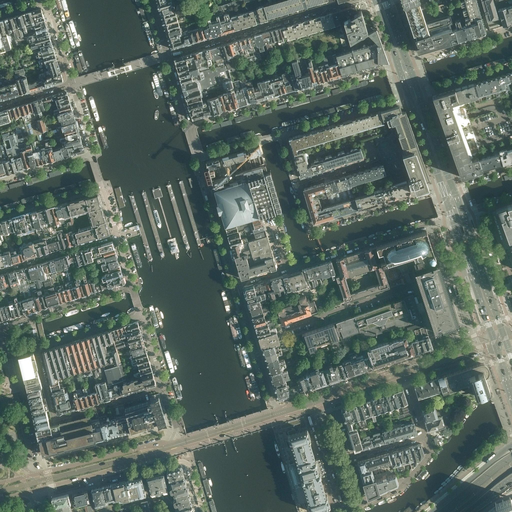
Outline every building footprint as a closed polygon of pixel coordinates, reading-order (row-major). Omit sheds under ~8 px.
[(55,0),(55,1),(56,2),(61,20),(62,21),(63,21),(64,21),(65,21),(65,20),(66,19),(65,18),(60,1),(60,0),(59,0),(55,0)] [(60,0),(66,20),(67,20),(68,20),(69,20),(70,20),(70,19),(71,19),(71,18),(65,0),(60,0)] [(160,9),(175,5),(179,3),(178,0),(176,1),(175,2),(172,3),(171,0),(170,0),(158,4),(160,9)] [(291,13),(286,0),(283,0),(282,1),(286,14),(290,13),(291,13)] [(295,12),(291,0),(286,0),(291,13),(295,12)] [(307,7),(304,0),(291,0),(295,12),(305,9),(305,8),(307,7)] [(314,6),(312,0),(304,0),(307,7),(307,8),(314,6)] [(402,0),(414,38),(430,33),(426,22),(425,22),(418,0),(402,0)] [(480,0),(481,0),(480,0),(482,5),(482,6),(483,6),(484,11),(486,16),(485,16),(486,17),(487,20),(490,19),(490,20),(498,17),(492,0),(480,0)] [(511,0),(495,0),(496,4),(503,2),(504,6),(506,6),(506,7),(498,9),(503,26),(511,24),(511,23),(511,0)] [(286,14),(282,1),(278,2),(282,16),(286,15),(286,14)] [(282,16),(278,2),(273,3),(277,17),(281,16),(282,16)] [(277,17),(273,3),(268,5),(273,19),(277,17)] [(463,13),(478,8),(477,4),(466,7),(461,9),(462,13),(463,13)] [(177,10),(177,9),(174,9),(173,7),(176,6),(175,5),(160,9),(161,15),(177,10)] [(273,19),(268,5),(264,6),(268,20),(272,19),(272,18),(272,19),(273,19)] [(367,31),(361,11),(361,10),(354,15),(353,12),(357,11),(355,6),(355,5),(339,10),(340,11),(341,14),(343,14),(344,15),(348,13),(349,17),(342,21),(348,42),(361,35),(366,32),(367,32),(367,31)] [(268,20),(264,6),(258,8),(256,9),(258,14),(261,22),(268,20)] [(144,7),(140,8),(144,21),(148,20),(144,7)] [(179,9),(177,10),(161,15),(163,20),(180,15),(179,9)] [(235,30),(231,18),(230,18),(229,16),(231,15),(229,10),(227,11),(228,13),(226,14),(231,31),(235,30)] [(257,23),(253,12),(253,10),(242,14),(246,26),(251,25),(257,23)] [(341,24),(338,15),(341,14),(340,11),(339,10),(325,14),(329,27),(341,24)] [(35,24),(34,20),(33,16),(31,11),(27,13),(30,22),(32,21),(33,23),(32,23),(32,25),(35,24)] [(224,33),(218,15),(217,11),(211,12),(218,35),(224,33)] [(231,31),(226,14),(225,14),(224,11),(222,12),(222,13),(223,17),(224,17),(225,18),(226,20),(224,20),(228,32),(231,31)] [(186,19),(191,18),(189,12),(180,15),(163,20),(165,26),(186,19)] [(218,35),(211,12),(206,14),(209,25),(213,36),(218,35)] [(469,20),(474,19),(476,18),(481,17),(479,12),(469,15),(469,17),(465,19),(465,21),(467,21),(469,20)] [(30,22),(27,13),(22,14),(26,27),(31,26),(30,22)] [(228,32),(224,20),(222,21),(221,17),(223,17),(222,13),(218,15),(224,33),(228,32)] [(26,29),(26,27),(22,14),(17,16),(21,29),(24,28),(26,34),(27,34),(27,37),(29,36),(28,34),(26,29)] [(246,26),(242,14),(231,17),(231,18),(235,30),(236,30),(235,29),(238,28),(240,28),(246,26)] [(329,27),(325,14),(313,18),(317,31),(329,27)] [(458,41),(454,29),(452,29),(450,23),(452,22),(450,15),(426,22),(430,33),(414,38),(417,45),(418,45),(419,46),(416,47),(417,53),(420,52),(420,53),(458,42),(458,41)] [(21,29),(17,16),(13,17),(19,37),(19,39),(24,38),(21,29)] [(19,37),(13,17),(8,18),(12,29),(14,28),(15,29),(14,29),(15,32),(14,32),(16,38),(19,37)] [(484,28),(481,17),(476,18),(481,35),(484,34),(485,32),(484,28)] [(9,33),(8,30),(12,29),(8,18),(3,20),(9,41),(11,41),(10,38),(11,37),(10,32),(9,33)] [(317,31),(313,18),(301,21),(305,34),(317,31)] [(481,35),(476,18),(474,19),(475,23),(473,23),(476,36),(478,36),(479,35),(481,35)] [(179,27),(178,24),(181,23),(182,24),(187,22),(186,19),(165,26),(166,31),(179,27)] [(9,41),(3,20),(0,20),(0,29),(6,48),(11,47),(9,41)] [(467,39),(463,26),(461,27),(459,20),(457,21),(463,40),(465,39),(467,39)] [(476,36),(473,23),(470,24),(469,20),(467,21),(472,37),(474,37),(476,36)] [(46,26),(45,21),(35,24),(32,25),(31,26),(26,27),(26,29),(34,27),(35,29),(36,29),(46,26)] [(75,43),(78,48),(80,47),(80,42),(74,23),(73,21),(70,22),(70,24),(75,43)] [(305,34),(301,21),(289,25),(293,38),(305,34)] [(463,40),(457,21),(455,21),(457,28),(454,29),(458,41),(460,41),(463,40)] [(472,37),(467,21),(465,21),(466,25),(463,26),(467,39),(468,39),(470,38),(472,37)] [(151,43),(150,42),(145,24),(144,23),(144,22),(143,22),(142,22),(141,22),(140,23),(140,24),(140,25),(146,44),(146,45),(147,45),(147,46),(148,47),(149,48),(150,49),(150,48),(150,47),(151,47),(151,46),(151,45),(151,44),(151,43)] [(75,46),(69,25),(68,24),(67,24),(66,24),(66,25),(65,25),(65,26),(72,47),(72,48),(73,48),(73,49),(74,49),(75,49),(75,48),(75,47),(76,47),(76,46),(75,46)] [(168,37),(187,31),(186,25),(179,27),(166,31),(168,37)] [(213,36),(209,25),(204,27),(207,38),(213,36)] [(293,38),(289,25),(281,27),(284,37),(285,40),(293,38)] [(29,36),(48,31),(46,26),(36,29),(36,31),(28,34),(29,36)] [(147,28),(152,47),(156,46),(150,27),(150,26),(149,26),(148,26),(147,26),(147,27),(147,28)] [(207,38),(204,27),(198,28),(202,40),(207,38)] [(202,40),(198,28),(193,30),(196,41),(202,40)] [(389,62),(376,28),(368,33),(368,34),(367,35),(366,32),(361,35),(362,36),(363,37),(364,38),(365,39),(366,39),(367,39),(368,40),(369,40),(370,40),(371,40),(372,40),(373,40),(374,39),(377,43),(377,45),(377,44),(376,44),(336,55),(336,56),(342,76),(346,74),(383,64),(386,63),(389,62)] [(281,42),(277,29),(269,31),(272,41),(277,39),(279,40),(280,42),(281,42)] [(196,41),(193,30),(187,32),(188,35),(191,43),(196,41)] [(36,39),(35,36),(39,35),(39,38),(49,35),(48,31),(29,36),(27,37),(24,38),(19,39),(15,40),(16,45),(22,43),(21,41),(27,39),(28,42),(35,40),(36,39)] [(180,36),(184,35),(185,36),(188,35),(187,32),(187,31),(168,37),(169,41),(180,38),(180,36)] [(273,44),(272,41),(269,31),(265,32),(271,52),(275,51),(274,47),(272,48),(271,44),(273,44)] [(271,52),(265,32),(261,33),(265,44),(265,46),(267,45),(268,49),(266,49),(268,53),(271,52)] [(265,44),(261,33),(254,35),(257,46),(259,45),(260,50),(265,49),(263,44),(265,44)] [(28,47),(30,46),(51,40),(49,35),(39,38),(36,39),(35,40),(36,42),(31,43),(32,44),(31,44),(30,42),(27,43),(28,47)] [(191,43),(188,35),(185,36),(185,38),(184,38),(185,40),(181,41),(170,45),(171,49),(182,45),(191,43)] [(262,60),(260,56),(257,46),(254,35),(250,36),(258,61),(262,60)] [(258,61),(250,36),(246,38),(237,40),(239,48),(240,50),(241,51),(242,56),(244,65),(246,64),(258,61)] [(52,45),(51,40),(30,46),(31,48),(32,48),(36,47),(36,46),(40,45),(41,48),(52,45)] [(236,53),(233,42),(227,43),(232,59),(242,56),(241,51),(236,53)] [(232,59),(227,43),(221,45),(225,61),(227,66),(233,64),(232,59)] [(495,47),(494,43),(480,47),(481,52),(495,47)] [(36,55),(54,50),(52,45),(41,48),(42,50),(38,51),(38,50),(35,51),(36,55)] [(225,61),(221,45),(210,49),(212,57),(215,64),(217,63),(218,67),(224,65),(223,61),(225,61)] [(480,52),(479,47),(465,52),(467,56),(480,52)] [(212,57),(210,49),(210,48),(204,50),(209,64),(212,63),(210,58),(212,57)] [(55,54),(54,52),(54,50),(36,55),(37,57),(43,55),(44,58),(55,54)] [(88,71),(87,68),(82,51),(82,50),(81,50),(80,50),(79,50),(78,51),(78,52),(83,70),(84,72),(88,71)] [(209,64),(204,50),(199,52),(202,61),(202,63),(203,66),(208,64),(208,65),(209,64)] [(79,73),(84,72),(77,51),(73,53),(79,73)] [(202,61),(199,52),(193,53),(195,58),(196,62),(197,67),(203,66),(202,63),(200,63),(199,62),(202,61)] [(176,63),(195,58),(193,53),(175,59),(176,63)] [(42,64),(56,59),(55,54),(44,58),(45,60),(44,60),(43,59),(39,61),(40,64),(42,64)] [(295,89),(289,71),(289,70),(285,57),(284,54),(277,57),(282,76),(284,80),(285,85),(287,91),(287,92),(293,90),(295,89)] [(342,76),(336,56),(335,55),(333,56),(334,61),(335,61),(336,64),(332,65),(336,77),(342,76)] [(317,83),(314,71),(311,59),(309,60),(309,61),(308,61),(309,65),(310,66),(307,67),(304,56),(297,58),(291,60),(293,65),(296,77),(300,88),(317,83)] [(336,77),(332,65),(329,66),(328,63),(326,57),(323,58),(327,69),(330,79),(336,77)] [(188,65),(187,62),(191,61),(192,64),(196,62),(195,58),(176,63),(177,68),(188,65)] [(487,68),(506,63),(505,58),(486,63),(485,63),(485,64),(485,65),(484,65),(485,66),(485,67),(486,67),(486,68),(487,68)] [(58,64),(56,59),(42,64),(43,66),(47,65),(49,69),(59,66),(58,64)] [(179,73),(197,67),(196,62),(192,64),(188,65),(177,68),(179,73)] [(203,71),(209,69),(208,65),(208,64),(203,66),(197,67),(179,73),(181,78),(203,71)] [(202,89),(206,88),(212,86),(222,83),(223,83),(220,74),(222,73),(221,72),(225,71),(224,65),(218,67),(209,69),(203,71),(181,78),(182,83),(182,84),(185,94),(187,100),(207,94),(207,91),(201,93),(200,91),(202,90),(202,89)] [(483,69),(482,65),(467,69),(468,73),(483,69)] [(61,73),(59,68),(59,66),(49,69),(44,71),(44,73),(39,74),(41,79),(44,78),(52,76),(61,73)] [(327,69),(325,70),(323,66),(321,66),(326,80),(330,79),(327,69)] [(158,71),(165,97),(166,97),(166,98),(167,98),(168,98),(169,97),(170,96),(163,70),(162,70),(162,69),(161,69),(160,69),(159,69),(158,70),(158,71)] [(300,88),(296,77),(294,77),(292,71),(291,72),(291,71),(289,71),(295,89),(300,88)] [(25,92),(21,77),(19,72),(13,74),(20,94),(25,92)] [(20,94),(13,74),(13,73),(8,75),(14,96),(20,94)] [(287,91),(285,85),(283,86),(281,80),(284,80),(282,76),(280,76),(280,73),(278,74),(279,77),(283,93),(287,91)] [(14,96),(8,75),(2,76),(3,78),(2,78),(8,97),(14,96)] [(507,89),(503,75),(498,76),(502,89),(504,88),(506,93),(508,93),(507,89)] [(30,91),(28,83),(26,76),(21,77),(25,92),(30,91)] [(54,84),(53,80),(52,76),(44,78),(46,86),(54,84)] [(502,89),(498,76),(493,78),(498,95),(500,95),(499,90),(502,89)] [(279,77),(274,78),(275,82),(278,82),(279,87),(277,87),(279,94),(283,93),(279,77)] [(8,97),(2,78),(0,79),(0,92),(2,99),(8,97)] [(275,95),(270,79),(267,80),(266,78),(265,79),(266,80),(265,81),(270,97),(275,95)] [(279,94),(277,87),(275,88),(273,83),(275,82),(274,78),(270,79),(275,95),(279,94)] [(498,95),(493,78),(488,79),(492,92),(495,91),(496,96),(498,95)] [(251,102),(245,83),(244,79),(240,80),(247,103),(251,102)] [(492,92),(488,79),(483,80),(489,98),(491,98),(489,93),(492,92)] [(239,106),(234,90),(231,91),(230,88),(233,87),(232,82),(231,80),(226,82),(228,88),(233,107),(239,106)] [(247,103),(240,80),(232,82),(233,87),(234,90),(239,106),(247,103)] [(489,98),(483,80),(479,82),(482,95),(485,94),(487,99),(489,98)] [(257,100),(252,85),(253,85),(251,81),(245,83),(251,102),(257,100)] [(265,98),(260,82),(260,81),(257,82),(259,87),(256,88),(255,84),(253,85),(252,85),(257,100),(265,98)] [(270,97),(265,81),(260,82),(265,98),(270,97)] [(365,82),(364,82),(349,86),(350,91),(365,86),(366,86),(367,85),(368,85),(368,84),(369,83),(368,83),(368,82),(367,82),(366,82),(365,82)] [(472,157),(462,128),(460,124),(461,124),(454,104),(452,105),(451,103),(458,100),(458,101),(458,100),(459,103),(473,99),(475,99),(478,98),(479,101),(481,100),(480,96),(482,95),(479,82),(471,84),(455,89),(454,89),(432,96),(460,177),(465,176),(467,175),(471,174),(471,173),(475,172),(476,172),(478,171),(479,171),(482,170),(479,160),(478,157),(471,159),(471,157),(472,157)] [(346,92),(345,87),(332,91),(334,95),(346,92)] [(233,107),(228,88),(224,89),(225,93),(223,94),(224,94),(223,94),(228,109),(233,107)] [(332,96),(330,92),(310,97),(311,101),(332,96)] [(202,100),(202,98),(208,96),(207,94),(187,100),(189,104),(202,100)] [(228,109),(223,94),(218,96),(218,97),(207,100),(208,104),(210,110),(211,114),(228,109)] [(70,103),(69,99),(68,95),(59,98),(56,99),(58,107),(70,103)] [(361,106),(384,99),(385,99),(385,98),(385,97),(385,96),(385,95),(384,95),(383,95),(360,101),(360,102),(359,102),(359,103),(359,104),(360,105),(361,106)] [(100,120),(94,97),(93,97),(93,96),(92,96),(91,96),(90,96),(90,97),(89,97),(89,98),(89,99),(96,121),(99,123),(100,120)] [(311,103),(309,98),(290,103),(292,108),(311,103)] [(42,112),(38,100),(33,102),(36,113),(39,112),(41,119),(44,118),(42,112)] [(173,125),(167,102),(167,101),(166,101),(166,100),(165,100),(164,100),(164,101),(163,102),(170,126),(170,127),(171,127),(172,127),(173,127),(173,126),(173,125)] [(205,105),(207,104),(206,102),(203,103),(202,100),(189,104),(190,109),(201,106),(205,105)] [(36,113),(33,102),(29,103),(35,121),(37,120),(38,120),(36,113)] [(35,121),(29,103),(25,104),(29,118),(31,123),(35,121)] [(72,109),(72,107),(70,103),(58,107),(57,107),(58,109),(53,111),(54,115),(58,114),(72,109)] [(29,118),(25,104),(20,106),(23,116),(25,124),(31,123),(29,118)] [(179,123),(174,106),(173,105),(173,104),(172,104),(171,104),(170,105),(169,106),(169,107),(174,124),(174,125),(174,126),(175,126),(175,127),(176,128),(177,128),(178,129),(178,128),(178,127),(179,127),(179,126),(179,125),(179,124),(179,123)] [(211,114),(210,110),(208,104),(207,104),(205,105),(206,107),(206,110),(203,111),(204,116),(211,114)] [(353,107),(352,104),(336,108),(337,112),(353,107)] [(203,111),(206,110),(206,107),(202,109),(201,106),(190,109),(192,114),(203,111)] [(418,147),(405,111),(403,112),(402,112),(399,106),(388,109),(387,110),(389,116),(389,117),(389,118),(392,124),(394,124),(403,151),(404,153),(415,150),(416,153),(416,154),(418,160),(419,160),(418,161),(420,167),(421,166),(421,167),(423,173),(424,174),(423,174),(425,180),(426,180),(426,181),(428,180),(430,179),(418,147)] [(19,118),(16,107),(7,109),(11,120),(19,118)] [(11,120),(7,109),(0,111),(0,124),(8,122),(10,129),(13,128),(11,120)] [(74,116),(73,113),(72,109),(58,114),(60,120),(74,116)] [(271,109),(253,114),(254,118),(272,113),(271,109)] [(389,118),(389,117),(389,116),(387,110),(388,109),(380,111),(372,113),(373,118),(375,125),(384,122),(383,119),(389,118)] [(204,116),(203,111),(192,114),(193,119),(201,117),(204,116)] [(309,115),(311,120),(323,116),(322,111),(309,115)] [(375,125),(373,118),(372,113),(364,116),(367,127),(375,125)] [(234,118),(235,123),(251,119),(250,114),(234,118)] [(57,127),(76,121),(74,116),(60,120),(54,121),(55,127),(57,127)] [(367,127),(364,116),(355,118),(359,130),(367,127)] [(47,130),(44,118),(41,119),(38,120),(37,120),(39,127),(40,132),(42,131),(47,130)] [(359,130),(355,118),(347,121),(350,132),(359,130)] [(233,124),(232,120),(220,123),(222,128),(233,124)] [(53,148),(49,135),(48,134),(43,135),(42,131),(40,132),(39,127),(37,127),(35,121),(31,123),(25,124),(29,138),(37,135),(41,150),(45,162),(49,161),(56,159),(53,148)] [(64,130),(77,126),(76,121),(57,127),(58,132),(64,130)] [(350,132),(347,121),(339,123),(342,134),(350,132)] [(220,128),(219,123),(201,128),(203,133),(220,128)] [(342,134),(339,123),(330,126),(334,137),(342,134)] [(37,165),(33,152),(31,144),(27,146),(25,139),(29,138),(25,124),(13,128),(18,145),(24,143),(26,150),(20,152),(25,168),(31,166),(37,165)] [(98,129),(98,130),(103,147),(104,148),(105,148),(106,149),(106,148),(107,148),(108,147),(108,146),(108,145),(103,129),(103,128),(102,127),(101,126),(100,125),(99,125),(98,126),(98,127),(98,128),(98,129)] [(79,131),(77,126),(64,130),(66,135),(79,131)] [(334,137),(330,126),(322,128),(326,139),(334,137)] [(19,148),(18,145),(13,128),(10,129),(2,131),(8,155),(13,154),(16,164),(15,164),(17,170),(25,168),(20,152),(19,148)] [(326,139),(322,128),(314,131),(317,142),(326,139)] [(8,155),(2,131),(1,131),(0,131),(0,149),(1,152),(3,159),(3,162),(7,173),(13,172),(8,155)] [(61,141),(80,136),(79,131),(66,135),(67,137),(63,138),(62,136),(59,136),(61,141)] [(240,134),(242,139),(253,136),(252,131),(240,134)] [(317,142),(314,131),(306,133),(309,144),(317,142)] [(309,144),(306,133),(297,135),(301,147),(309,144)] [(226,139),(228,145),(241,141),(239,135),(226,139)] [(301,147),(297,135),(288,138),(293,153),(297,152),(296,148),(301,147)] [(63,147),(67,146),(71,144),(82,141),(80,136),(61,141),(63,147)] [(41,164),(36,147),(33,138),(31,138),(32,143),(33,143),(35,151),(33,152),(37,165),(41,164)] [(209,144),(211,149),(224,145),(223,140),(209,144)] [(85,151),(84,149),(83,145),(73,148),(74,154),(85,151)] [(66,156),(63,147),(61,147),(60,147),(60,146),(56,147),(57,148),(55,149),(55,148),(53,148),(56,159),(58,158),(58,159),(62,158),(62,157),(64,157),(66,156)] [(262,153),(259,146),(248,150),(249,154),(250,154),(250,156),(260,153),(262,153)] [(45,162),(41,150),(39,150),(38,147),(36,147),(41,164),(45,162)] [(364,158),(361,149),(356,150),(357,149),(357,147),(353,148),(357,160),(364,158)] [(357,160),(353,148),(351,149),(351,151),(352,151),(348,153),(351,162),(357,160)] [(246,157),(245,155),(246,155),(245,150),(233,154),(234,158),(235,158),(236,160),(246,157)] [(423,173),(421,167),(421,166),(420,167),(418,161),(419,160),(418,160),(416,154),(416,153),(415,150),(404,153),(402,154),(411,178),(408,179),(410,186),(413,185),(415,191),(428,187),(426,181),(426,180),(425,180),(423,174),(424,174),(423,173)] [(506,150),(499,152),(500,154),(502,164),(510,162),(507,151),(506,150)] [(306,159),(304,152),(302,151),(297,152),(293,153),(295,162),(306,159)] [(351,162),(348,153),(344,154),(344,153),(344,151),(341,152),(345,164),(351,162)] [(345,164),(341,152),(338,153),(338,155),(340,155),(335,157),(338,166),(345,164)] [(235,175),(264,166),(260,153),(250,156),(246,157),(236,160),(234,161),(224,164),(220,165),(208,168),(210,174),(209,174),(209,175),(210,175),(211,178),(212,182),(231,176),(235,175)] [(16,164),(13,154),(8,155),(13,172),(17,170),(15,164),(16,164)] [(234,161),(233,159),(234,158),(233,154),(221,157),(222,162),(223,162),(224,164),(234,161)] [(502,164),(500,154),(493,156),(495,166),(502,164)] [(338,166),(335,157),(331,158),(332,157),(331,155),(328,156),(332,168),(338,166)] [(332,168),(328,156),(325,157),(326,159),(327,159),(323,161),(325,170),(332,168)] [(495,166),(493,156),(479,160),(482,170),(495,166)] [(220,165),(218,158),(206,162),(206,163),(207,166),(208,168),(220,165)] [(307,167),(306,163),(307,163),(306,159),(295,162),(298,171),(308,168),(307,167)] [(325,170),(323,161),(318,162),(319,161),(318,159),(316,160),(320,172),(325,170)] [(320,172),(316,160),(314,160),(315,162),(315,163),(311,164),(311,165),(314,173),(320,172)] [(65,171),(66,172),(86,166),(86,165),(86,164),(86,163),(85,163),(85,162),(65,168),(65,169),(64,169),(64,170),(65,170),(65,171)] [(364,180),(371,178),(386,174),(385,173),(383,164),(342,177),(345,188),(351,186),(351,184),(364,180)] [(314,173),(311,165),(309,166),(307,167),(308,168),(298,171),(300,178),(314,173)] [(278,198),(277,194),(276,194),(275,193),(276,193),(275,188),(274,189),(274,188),(275,187),(273,183),(272,183),(272,182),(273,182),(272,177),(271,178),(271,176),(272,176),(270,172),(267,173),(265,166),(264,166),(235,175),(237,180),(228,183),(229,186),(215,190),(219,204),(217,205),(219,212),(221,212),(225,226),(235,223),(241,221),(244,220),(244,221),(245,221),(245,220),(248,219),(248,220),(249,220),(249,219),(252,218),(261,215),(268,213),(272,212),(272,214),(272,215),(273,216),(274,216),(274,217),(275,217),(276,217),(277,217),(278,216),(279,216),(279,215),(280,214),(280,213),(280,212),(279,212),(278,210),(281,209),(280,205),(279,205),(279,204),(280,204),(278,199),(277,200),(277,199),(278,198)] [(63,174),(62,169),(49,173),(50,178),(63,174)] [(511,173),(502,176),(504,181),(511,178),(511,173)] [(47,180),(45,174),(27,179),(29,186),(47,180)] [(224,185),(223,182),(228,180),(232,179),(231,176),(212,182),(214,189),(226,186),(226,185),(224,185)] [(352,211),(345,188),(342,177),(324,183),(327,193),(328,197),(329,200),(329,203),(331,206),(334,217),(352,211)] [(9,185),(11,191),(24,187),(22,181),(9,185)] [(411,193),(407,181),(405,182),(405,184),(399,185),(402,195),(408,194),(411,193)] [(327,193),(324,183),(323,183),(322,183),(321,183),(320,184),(318,184),(320,191),(321,191),(322,195),(327,193)] [(54,191),(53,192),(53,193),(54,193),(55,194),(56,194),(57,194),(59,193),(77,188),(75,184),(58,189),(56,190),(55,190),(54,191)] [(320,191),(318,184),(316,185),(315,185),(314,185),(313,186),(315,193),(316,196),(318,195),(319,196),(322,195),(321,191),(320,191)] [(402,195),(399,185),(393,187),(392,186),(390,187),(393,198),(396,197),(402,195)] [(315,193),(313,186),(303,189),(304,191),(303,191),(304,193),(305,193),(310,192),(310,194),(315,193)] [(359,209),(355,198),(351,186),(345,188),(352,211),(359,209)] [(393,198),(390,187),(385,188),(385,189),(382,190),(386,201),(393,198)] [(120,209),(125,208),(120,188),(115,189),(120,209)] [(386,201),(382,190),(379,191),(379,190),(374,192),(378,203),(386,201)] [(378,203),(374,192),(374,191),(373,192),(360,197),(359,196),(355,198),(359,209),(378,203)] [(110,233),(109,230),(110,230),(109,229),(108,226),(108,225),(107,222),(107,223),(106,219),(106,218),(105,218),(104,214),(105,214),(104,212),(103,208),(103,206),(102,206),(98,195),(99,194),(98,193),(98,192),(96,193),(89,195),(87,195),(88,196),(85,197),(85,196),(84,197),(83,197),(80,198),(79,198),(78,198),(78,199),(76,199),(74,199),(75,200),(74,200),(70,201),(71,201),(70,201),(69,201),(69,202),(68,202),(71,214),(89,209),(94,226),(75,232),(79,243),(83,241),(83,242),(85,241),(89,240),(90,240),(93,239),(96,238),(98,237),(100,236),(101,237),(102,236),(110,233)] [(317,198),(316,196),(315,193),(310,194),(310,192),(305,193),(306,197),(305,198),(306,200),(307,200),(307,201),(317,198)] [(21,199),(22,204),(35,200),(34,196),(21,199)] [(319,202),(318,200),(317,199),(317,198),(307,201),(307,202),(307,203),(308,204),(308,206),(315,204),(315,203),(319,202)] [(16,201),(3,206),(2,206),(2,207),(2,208),(2,209),(3,209),(4,209),(18,205),(18,204),(19,204),(19,203),(19,202),(18,202),(18,201),(17,201),(16,201)] [(76,229),(71,214),(68,202),(61,204),(65,217),(66,217),(70,231),(73,230),(76,229)] [(319,207),(320,206),(319,202),(315,203),(315,204),(308,206),(309,208),(309,209),(309,211),(310,211),(320,209),(319,207)] [(65,217),(61,204),(55,205),(59,218),(61,226),(67,224),(65,217)] [(511,204),(506,206),(506,205),(495,209),(499,219),(500,219),(510,246),(510,245),(511,244),(511,204)] [(59,218),(55,205),(49,207),(54,224),(57,224),(56,219),(59,218)] [(54,224),(49,207),(43,209),(47,221),(50,221),(51,225),(48,226),(50,233),(51,236),(54,235),(57,235),(56,231),(54,224)] [(328,218),(327,211),(326,208),(323,209),(322,210),(320,211),(321,213),(323,220),(324,220),(326,220),(326,219),(328,218)] [(48,226),(47,221),(43,209),(37,211),(43,231),(44,235),(50,233),(48,226)] [(316,215),(321,213),(320,211),(320,209),(310,211),(310,212),(310,213),(310,214),(311,215),(312,218),(317,217),(316,215)] [(43,231),(37,211),(31,212),(36,228),(37,232),(43,231)] [(36,228),(31,212),(20,216),(19,216),(13,218),(17,232),(18,233),(36,228)] [(323,220),(321,213),(316,215),(317,217),(312,218),(312,219),(312,221),(313,222),(313,223),(323,220)] [(264,224),(262,219),(261,216),(261,215),(252,218),(252,219),(250,219),(253,227),(264,224)] [(17,232),(13,218),(9,219),(12,230),(13,230),(15,230),(16,232),(17,232)] [(12,230),(9,219),(5,220),(10,235),(13,234),(13,236),(14,235),(13,230),(12,230)] [(10,235),(5,220),(1,221),(4,231),(8,245),(12,244),(10,235)] [(227,231),(244,226),(244,225),(242,225),(241,221),(235,223),(235,224),(226,227),(227,231)] [(73,245),(69,231),(67,224),(61,226),(62,229),(67,246),(73,245)] [(265,230),(264,225),(264,224),(253,227),(253,228),(252,228),(254,233),(265,230)] [(238,232),(238,230),(244,228),(243,227),(244,227),(244,226),(227,231),(228,235),(238,232)] [(67,246),(62,229),(56,231),(57,235),(58,237),(61,248),(67,246)] [(240,235),(248,233),(247,229),(238,232),(228,235),(230,240),(241,237),(240,235)] [(79,243),(75,232),(75,231),(73,232),(73,230),(70,231),(69,231),(73,245),(79,243)] [(273,256),(265,230),(254,233),(256,238),(248,241),(231,246),(234,257),(251,251),(254,262),(273,256)] [(436,260),(432,247),(426,231),(376,247),(379,255),(381,263),(382,266),(385,265),(387,264),(386,261),(397,258),(398,259),(400,259),(399,257),(403,256),(404,259),(403,259),(405,264),(412,261),(414,267),(416,267),(424,264),(434,261),(436,260)] [(248,241),(256,238),(254,233),(246,235),(247,237),(241,239),(241,237),(230,240),(231,246),(248,241)] [(58,249),(56,240),(54,235),(51,236),(45,238),(49,252),(58,249)] [(45,238),(39,240),(33,241),(37,255),(49,252),(45,238)] [(33,241),(21,245),(23,250),(25,259),(31,257),(37,255),(33,241)] [(116,253),(114,248),(112,241),(99,245),(101,251),(104,250),(105,256),(116,253)] [(102,255),(101,251),(99,245),(84,250),(88,261),(96,259),(97,262),(101,261),(102,260),(106,259),(106,262),(117,259),(116,253),(105,256),(100,258),(100,255),(102,255)] [(136,245),(130,246),(135,262),(140,260),(136,245)] [(336,259),(340,274),(336,276),(344,301),(344,302),(389,286),(384,271),(383,268),(382,266),(381,263),(378,264),(375,256),(379,255),(376,247),(336,259)] [(13,263),(10,252),(9,248),(5,249),(6,251),(9,264),(13,263)] [(213,251),(213,252),(214,254),(218,270),(222,269),(217,253),(217,251),(216,250),(216,249),(215,249),(214,249),(213,250),(213,251)] [(21,260),(19,253),(17,253),(16,250),(14,250),(14,251),(10,252),(13,263),(21,260)] [(88,262),(88,261),(84,250),(79,251),(82,263),(88,262)] [(82,263),(79,251),(73,253),(76,264),(76,265),(82,263)] [(276,268),(274,260),(273,256),(254,262),(251,251),(234,257),(235,260),(236,260),(241,279),(276,268)] [(77,296),(74,286),(69,269),(68,270),(67,265),(64,256),(60,257),(54,259),(58,273),(60,272),(65,271),(68,283),(73,298),(77,296)] [(58,273),(54,259),(48,261),(52,274),(56,273),(58,273)] [(119,264),(119,263),(117,259),(106,262),(102,263),(104,269),(109,267),(119,264)] [(408,274),(406,268),(404,264),(405,264),(403,259),(387,264),(385,265),(386,270),(384,271),(389,286),(410,280),(408,274)] [(48,261),(42,263),(47,276),(52,275),(52,274),(48,261)] [(437,271),(435,264),(434,261),(424,264),(416,267),(417,270),(418,274),(416,274),(418,278),(418,277),(424,275),(425,276),(425,275),(432,273),(433,273),(437,271)] [(135,264),(135,265),(141,284),(141,285),(142,285),(142,286),(143,286),(144,286),(145,286),(145,285),(146,285),(146,284),(146,283),(139,263),(138,263),(138,262),(137,262),(136,263),(135,263),(135,264)] [(331,273),(328,262),(318,265),(322,276),(331,273)] [(47,276),(42,263),(41,263),(39,264),(36,265),(40,275),(40,278),(41,281),(52,278),(53,278),(52,275),(47,276)] [(443,277),(438,263),(435,264),(437,271),(433,273),(432,273),(425,275),(425,276),(424,275),(418,277),(418,278),(416,274),(418,274),(417,270),(414,270),(415,271),(419,284),(421,291),(426,307),(424,308),(425,311),(421,313),(424,321),(425,326),(432,348),(433,347),(437,346),(431,330),(434,329),(434,331),(443,328),(439,317),(449,313),(454,312),(443,277)] [(40,275),(36,265),(29,267),(33,280),(35,280),(37,279),(36,276),(40,275)] [(322,276),(318,265),(314,266),(317,276),(319,275),(321,282),(324,281),(322,276)] [(33,280),(29,267),(24,268),(28,279),(29,282),(31,281),(31,283),(35,282),(35,280),(33,280)] [(316,284),(310,267),(306,268),(309,276),(311,276),(313,285),(316,284)] [(123,276),(122,273),(122,272),(121,268),(110,271),(105,273),(106,275),(103,276),(104,279),(103,280),(103,282),(107,281),(113,279),(123,276)] [(24,281),(23,278),(23,277),(20,269),(16,270),(20,283),(21,286),(19,286),(19,289),(20,291),(25,289),(31,288),(29,282),(28,279),(24,281)] [(20,283),(16,270),(8,273),(11,284),(12,285),(14,285),(15,287),(19,286),(18,283),(20,283)] [(307,286),(302,270),(287,274),(291,288),(292,291),(307,286)] [(68,299),(64,284),(60,272),(58,273),(56,273),(64,301),(68,299)] [(56,273),(52,274),(52,275),(53,278),(52,278),(60,302),(64,301),(56,273)] [(93,276),(92,273),(88,273),(89,275),(86,276),(91,292),(97,290),(95,284),(94,280),(93,276)] [(91,292),(86,276),(85,274),(83,275),(84,279),(82,280),(83,283),(86,294),(91,292)] [(291,288),(287,274),(282,276),(286,289),(291,288)] [(86,294),(83,283),(81,283),(79,276),(76,277),(77,280),(82,295),(86,294)] [(125,282),(124,278),(123,276),(113,279),(115,285),(125,282)] [(286,289),(282,276),(278,277),(282,289),(284,288),(285,292),(287,292),(286,289)] [(41,281),(40,278),(37,279),(35,280),(35,282),(38,291),(43,307),(49,305),(41,281)] [(60,302),(52,278),(41,281),(49,305),(60,302)] [(275,296),(274,291),(277,290),(274,278),(270,280),(272,287),(273,290),(267,292),(267,291),(266,291),(268,296),(269,298),(275,296)] [(272,287),(270,280),(264,281),(266,288),(272,287)] [(43,307),(38,291),(35,282),(31,283),(31,281),(29,282),(31,288),(33,297),(37,309),(43,307)] [(266,288),(264,281),(259,283),(254,285),(256,292),(257,291),(258,293),(263,292),(264,292),(263,289),(266,288)] [(456,317),(457,321),(465,318),(465,319),(466,319),(470,332),(470,333),(470,334),(469,335),(469,336),(471,342),(471,343),(470,343),(467,344),(468,347),(473,345),(474,345),(474,344),(474,343),(472,337),(472,336),(473,336),(474,336),(475,336),(479,334),(487,353),(493,350),(505,381),(507,381),(495,386),(496,390),(499,389),(501,394),(510,390),(511,394),(511,320),(505,302),(505,301),(504,297),(503,297),(503,295),(505,294),(504,292),(503,289),(494,293),(490,282),(470,290),(474,299),(465,303),(464,303),(464,302),(459,304),(460,305),(460,306),(459,306),(458,307),(461,315),(456,317)] [(73,298),(68,283),(64,284),(68,299),(73,298)] [(256,294),(256,292),(254,285),(253,285),(252,285),(245,287),(244,289),(245,292),(247,297),(253,295),(255,300),(264,297),(263,292),(258,293),(256,294)] [(37,309),(33,297),(31,288),(25,289),(32,311),(37,309)] [(25,289),(20,291),(21,296),(27,312),(32,311),(25,289)] [(221,293),(221,294),(221,295),(221,296),(226,312),(226,313),(227,313),(228,313),(229,313),(230,313),(231,312),(231,311),(231,310),(227,294),(226,294),(226,293),(226,292),(225,292),(224,291),(223,291),(223,290),(222,291),(222,292),(221,292),(221,293)] [(9,304),(5,293),(5,291),(1,292),(1,293),(4,300),(6,307),(5,307),(9,318),(13,317),(9,304)] [(423,322),(419,313),(414,297),(413,295),(403,298),(354,316),(345,319),(345,318),(344,319),(344,320),(336,322),(339,331),(341,330),(343,337),(350,334),(352,335),(354,335),(354,334),(356,335),(356,334),(358,341),(408,324),(408,322),(408,321),(409,321),(411,326),(423,322)] [(27,312),(21,296),(20,296),(21,300),(18,301),(22,314),(27,312)] [(102,301),(104,305),(119,301),(117,296),(102,301)] [(318,310),(314,299),(309,300),(309,299),(306,300),(305,296),(298,298),(299,301),(291,304),(283,306),(276,308),(278,314),(276,314),(279,324),(292,319),(318,310)] [(22,314),(18,301),(17,297),(15,298),(16,302),(13,303),(17,315),(22,314)] [(261,304),(260,302),(265,300),(264,297),(255,300),(248,302),(250,308),(261,304)] [(17,315),(13,303),(13,300),(11,301),(12,303),(9,304),(13,317),(17,315)] [(83,312),(98,307),(98,306),(99,306),(99,305),(99,304),(98,304),(98,303),(97,303),(82,308),(81,308),(81,309),(81,310),(81,311),(82,311),(82,312),(83,312)] [(252,313),(272,307),(271,304),(261,307),(261,304),(250,308),(252,313)] [(149,308),(155,327),(155,328),(156,328),(157,328),(158,328),(158,327),(159,327),(159,326),(153,306),(152,306),(151,306),(150,306),(149,306),(149,307),(149,308)] [(155,309),(155,310),(155,311),(155,312),(160,326),(160,327),(161,328),(162,328),(163,328),(163,327),(164,327),(164,326),(164,325),(159,311),(159,310),(159,309),(158,309),(158,308),(157,308),(156,307),(155,308),(155,309)] [(263,313),(273,311),(272,307),(252,313),(253,319),(264,316),(263,313)] [(458,323),(454,312),(449,313),(439,317),(443,328),(447,327),(458,323)] [(46,322),(47,323),(61,317),(62,317),(62,316),(62,315),(62,314),(61,314),(60,314),(45,319),(45,320),(45,321),(45,322),(46,322)] [(242,336),(237,316),(236,315),(235,315),(234,315),(233,315),(233,316),(233,317),(239,337),(239,338),(240,339),(241,339),(242,338),(242,337),(242,336)] [(90,322),(90,323),(90,324),(91,324),(92,325),(92,324),(108,320),(108,319),(109,319),(110,319),(110,318),(111,318),(111,317),(112,316),(111,316),(110,316),(109,316),(108,316),(107,316),(106,316),(91,321),(90,321),(90,322)] [(228,319),(233,339),(234,339),(234,340),(235,340),(236,340),(237,339),(238,339),(238,338),(238,337),(232,318),(232,317),(231,317),(231,316),(230,316),(229,317),(228,317),(228,318),(228,319)] [(255,325),(272,320),(271,317),(265,318),(264,316),(253,319),(255,325)] [(269,327),(269,324),(275,323),(274,319),(272,320),(255,325),(257,330),(269,327)] [(41,321),(36,322),(41,340),(46,339),(41,321)] [(140,328),(139,325),(138,321),(127,325),(129,332),(140,328)] [(83,328),(82,322),(63,328),(65,333),(83,328)] [(344,347),(339,331),(336,322),(302,334),(306,347),(309,353),(313,352),(314,354),(321,351),(317,342),(320,341),(320,343),(328,341),(330,345),(333,344),(334,346),(336,346),(337,349),(344,347)] [(129,332),(127,325),(123,326),(124,331),(120,332),(121,334),(129,332)] [(269,327),(257,330),(259,337),(259,336),(275,332),(276,332),(275,331),(279,330),(278,328),(276,328),(276,327),(273,328),(272,326),(269,327)] [(432,348),(425,326),(408,332),(412,343),(415,353),(422,351),(421,351),(432,348)] [(141,334),(141,332),(140,328),(129,332),(121,334),(122,336),(127,334),(129,338),(141,334)] [(115,363),(120,361),(118,353),(117,348),(115,343),(115,342),(111,330),(90,336),(79,339),(74,341),(69,343),(59,346),(42,351),(49,377),(50,383),(51,387),(60,384),(59,383),(61,382),(61,379),(57,380),(56,377),(114,359),(115,363)] [(279,333),(279,330),(275,331),(276,332),(275,332),(259,336),(259,337),(259,339),(260,341),(265,340),(277,337),(276,336),(277,336),(277,337),(280,336),(279,333)] [(143,340),(142,338),(141,334),(129,338),(130,341),(125,342),(125,345),(143,340)] [(280,336),(277,337),(277,336),(276,336),(277,337),(265,340),(260,341),(262,348),(273,344),(285,341),(285,340),(284,336),(282,335),(280,336)] [(408,355),(402,338),(402,336),(388,341),(388,342),(367,349),(369,353),(373,367),(382,364),(408,355)] [(415,353),(412,343),(408,344),(406,337),(402,338),(408,355),(415,353)] [(144,345),(144,344),(143,340),(125,345),(126,345),(125,345),(126,346),(126,348),(131,347),(132,349),(144,345)] [(468,342),(454,346),(456,352),(470,347),(468,342)] [(235,345),(235,346),(240,364),(241,365),(242,366),(242,367),(243,367),(243,368),(244,368),(244,369),(244,368),(245,367),(245,366),(245,365),(245,364),(245,363),(245,362),(239,345),(239,344),(238,343),(237,343),(236,343),(235,344),(235,345)] [(264,354),(280,349),(279,346),(274,347),(273,344),(262,348),(264,354)] [(146,351),(144,345),(132,349),(130,349),(131,355),(146,351)] [(361,371),(356,357),(355,353),(352,346),(346,348),(348,355),(350,360),(354,373),(354,374),(355,374),(355,373),(360,371),(360,372),(361,371)] [(242,351),(242,352),(247,368),(247,369),(248,370),(249,370),(250,370),(251,370),(251,369),(252,368),(252,367),(247,351),(246,350),(246,349),(245,348),(244,347),(243,347),(242,348),(242,349),(242,350),(242,351)] [(277,357),(276,354),(281,352),(280,349),(264,354),(266,361),(277,357)] [(148,356),(147,355),(146,351),(131,355),(132,358),(136,357),(137,359),(148,356)] [(163,352),(163,353),(162,353),(163,354),(167,369),(167,370),(168,371),(169,372),(170,373),(171,373),(172,372),(172,371),(172,370),(172,369),(172,368),(167,353),(167,352),(166,352),(166,351),(165,351),(164,351),(164,352),(163,352)] [(42,387),(36,362),(35,360),(33,353),(31,353),(19,356),(25,381),(26,383),(25,383),(27,391),(42,387)] [(373,367),(369,353),(363,355),(367,369),(373,367)] [(337,366),(334,357),(333,355),(320,359),(323,369),(328,382),(341,378),(337,366)] [(367,369),(363,355),(356,357),(361,371),(366,369),(367,369)] [(149,361),(149,360),(148,356),(137,359),(137,361),(133,362),(134,366),(149,361)] [(268,367),(284,362),(283,359),(278,360),(277,357),(266,361),(268,367)] [(354,373),(350,360),(346,361),(345,359),(343,360),(343,361),(348,376),(349,375),(354,373)] [(122,381),(126,380),(120,361),(115,363),(101,367),(102,372),(105,381),(110,398),(114,397),(118,396),(122,395),(120,388),(124,387),(123,385),(124,385),(122,381)] [(151,367),(150,365),(149,361),(134,366),(135,369),(139,368),(140,370),(151,367)] [(348,376),(343,361),(342,361),(343,364),(337,366),(341,378),(348,376)] [(281,370),(280,367),(285,365),(284,362),(268,367),(270,373),(281,370)] [(490,391),(485,377),(486,377),(487,376),(488,375),(488,374),(489,373),(489,372),(489,371),(489,370),(489,369),(489,368),(488,367),(487,366),(487,365),(486,365),(485,364),(484,364),(484,363),(483,363),(482,363),(481,363),(444,375),(444,376),(449,391),(460,388),(460,386),(471,382),(476,396),(490,391)] [(328,382),(323,369),(320,370),(319,365),(315,367),(316,371),(321,385),(328,382)] [(97,373),(102,372),(101,367),(91,370),(92,374),(93,378),(98,376),(97,373)] [(153,372),(152,370),(151,367),(140,370),(141,372),(136,373),(137,376),(153,372)] [(272,380),(288,374),(287,371),(282,373),(281,370),(270,373),(271,377),(272,380)] [(314,387),(310,375),(307,376),(305,371),(304,371),(303,370),(301,370),(303,375),(308,389),(314,387)] [(321,385),(316,371),(310,373),(310,375),(314,387),(321,385)] [(156,384),(153,372),(137,376),(126,380),(122,381),(124,385),(123,385),(124,387),(126,393),(128,393),(131,392),(132,392),(135,391),(139,389),(139,390),(142,389),(143,388),(143,389),(146,388),(146,387),(156,384)] [(175,375),(175,376),(175,377),(181,393),(181,394),(181,395),(182,396),(183,397),(184,398),(185,397),(185,396),(185,395),(185,394),(185,393),(185,392),(180,375),(179,375),(179,374),(178,374),(177,374),(176,374),(176,375),(175,375)] [(249,376),(249,377),(254,394),(255,395),(255,396),(256,397),(257,397),(257,398),(258,398),(258,399),(259,398),(259,397),(259,396),(259,395),(259,394),(259,393),(254,376),(254,375),(253,375),(253,374),(252,374),(251,374),(250,375),(249,375),(249,376)] [(285,382),(284,379),(290,378),(288,374),(272,380),(273,382),(274,386),(285,382)] [(244,379),(244,380),(245,381),(250,398),(250,399),(251,399),(251,400),(252,400),(253,400),(254,399),(255,398),(255,397),(255,396),(250,379),(249,379),(249,378),(248,377),(247,376),(246,375),(245,376),(245,377),(245,378),(244,378),(244,379)] [(308,389),(303,375),(302,376),(302,377),(297,379),(299,385),(301,391),(308,389)] [(449,391),(444,376),(444,375),(437,377),(442,390),(443,393),(449,391)] [(179,401),(181,402),(181,401),(181,400),(182,399),(182,398),(181,397),(181,396),(176,379),(176,378),(175,378),(174,377),(173,378),(172,379),(172,380),(172,381),(177,397),(177,398),(178,399),(178,400),(179,400),(179,401)] [(442,390),(437,377),(431,379),(436,392),(442,390)] [(436,392),(431,379),(430,380),(426,381),(430,394),(436,392)] [(110,398),(105,381),(100,383),(105,400),(110,398)] [(430,394),(426,381),(422,383),(420,383),(424,396),(430,394)] [(287,389),(285,382),(274,386),(275,388),(275,391),(275,390),(276,392),(287,389)] [(105,400),(100,383),(95,384),(96,387),(100,401),(105,400)] [(428,408),(424,396),(420,383),(414,385),(422,409),(422,410),(428,408)] [(278,399),(301,391),(299,385),(287,389),(276,392),(278,399)] [(43,387),(42,387),(27,391),(29,397),(44,393),(43,387)] [(91,404),(86,389),(86,387),(83,388),(85,395),(83,396),(86,406),(91,404)] [(100,401),(96,387),(94,387),(95,392),(90,393),(89,389),(86,389),(91,404),(100,401)] [(407,402),(403,390),(403,389),(396,391),(401,405),(407,403),(407,402)] [(73,398),(70,390),(65,392),(53,395),(55,403),(69,399),(73,398)] [(401,405),(396,391),(394,392),(391,393),(389,394),(394,407),(401,405)] [(86,406),(83,396),(82,392),(77,393),(81,407),(86,406)] [(44,393),(29,397),(30,402),(46,398),(44,393)] [(394,407),(389,394),(388,394),(387,394),(385,395),(383,396),(387,409),(394,407)] [(167,423),(159,396),(155,398),(151,398),(152,402),(148,404),(147,402),(125,409),(130,430),(131,431),(154,424),(154,422),(158,421),(159,425),(163,423),(167,423)] [(387,409),(383,396),(381,396),(378,397),(376,398),(381,411),(387,409)] [(47,404),(46,398),(30,402),(31,408),(47,404)] [(381,411),(376,398),(374,399),(374,398),(373,399),(372,399),(370,400),(374,414),(381,411)] [(61,406),(70,403),(69,399),(55,403),(55,404),(56,408),(61,406)] [(374,414),(370,400),(363,402),(367,416),(371,415),(373,422),(376,421),(374,414)] [(192,426),(195,424),(194,420),(189,404),(187,402),(185,403),(185,405),(190,422),(192,426)] [(367,416),(363,402),(356,404),(363,425),(364,428),(368,427),(364,417),(367,416)] [(445,402),(428,408),(422,410),(426,421),(449,413),(445,402)] [(48,410),(47,404),(31,408),(33,414),(48,410)] [(130,430),(125,409),(124,404),(113,407),(120,433),(130,431),(130,430)] [(180,405),(179,406),(180,407),(185,424),(185,425),(186,426),(186,427),(187,427),(189,428),(189,427),(189,426),(189,425),(189,424),(189,423),(189,422),(184,406),(184,405),(183,404),(182,404),(181,404),(180,404),(180,405)] [(363,425),(356,404),(350,407),(354,420),(357,419),(360,426),(363,425)] [(411,415),(408,404),(401,406),(404,414),(405,418),(411,415)] [(67,412),(66,407),(62,408),(61,406),(56,408),(57,414),(63,413),(67,412)] [(120,433),(113,407),(112,407),(115,420),(110,421),(109,417),(107,418),(108,422),(111,436),(120,433)] [(354,420),(350,407),(349,407),(347,408),(344,408),(342,409),(341,409),(341,410),(343,416),(344,419),(345,421),(346,425),(348,430),(353,429),(351,421),(354,420)] [(48,410),(33,414),(35,421),(35,422),(50,418),(48,410)] [(428,429),(452,421),(449,413),(426,421),(428,429)] [(96,439),(91,421),(89,414),(59,423),(62,434),(39,439),(40,442),(41,443),(42,442),(43,445),(42,445),(43,445),(43,446),(42,446),(42,447),(43,450),(44,451),(43,452),(43,453),(44,453),(45,453),(46,452),(47,453),(50,452),(50,451),(50,450),(51,450),(52,450),(53,450),(54,451),(57,450),(57,449),(58,448),(58,449),(59,448),(60,448),(60,449),(64,448),(64,447),(65,447),(66,447),(66,446),(67,446),(67,447),(71,446),(71,445),(72,445),(73,445),(74,444),(74,445),(78,445),(78,444),(78,443),(79,443),(80,443),(81,443),(81,444),(85,443),(85,442),(85,441),(86,441),(87,441),(88,441),(88,442),(92,441),(92,440),(93,439),(93,440),(94,440),(94,439),(95,439),(96,440),(96,439)] [(104,437),(100,424),(98,414),(95,415),(96,419),(91,421),(96,439),(101,438),(103,438),(104,437)] [(52,425),(50,418),(35,422),(37,429),(52,425)] [(299,419),(280,425),(282,429),(301,423),(299,419)] [(111,436),(108,422),(100,424),(104,437),(111,436)] [(417,432),(413,422),(412,422),(412,423),(409,424),(405,425),(404,424),(403,425),(406,435),(417,432)] [(62,434),(59,423),(52,426),(52,425),(37,429),(36,429),(39,439),(62,434)] [(406,435),(403,425),(402,425),(402,426),(398,427),(401,437),(406,435)] [(319,472),(316,463),(317,463),(316,459),(315,459),(309,441),(311,440),(310,438),(308,431),(307,429),(306,426),(300,428),(299,428),(298,428),(299,432),(296,433),(295,429),(288,431),(289,435),(287,435),(288,437),(289,440),(287,440),(287,442),(290,442),(290,444),(291,445),(290,445),(290,446),(288,446),(285,447),(283,448),(282,448),(286,461),(287,464),(286,464),(293,488),(294,488),(295,490),(299,504),(301,503),(304,502),(306,502),(307,502),(307,501),(308,503),(310,509),(310,510),(310,511),(311,511),(321,511),(329,510),(328,506),(330,506),(329,504),(327,497),(327,495),(325,495),(320,477),(321,476),(320,472),(319,472)] [(401,437),(398,427),(383,432),(383,431),(382,431),(382,432),(385,442),(401,437)] [(362,446),(360,439),(356,428),(353,429),(348,430),(348,431),(348,432),(343,434),(348,451),(354,449),(354,451),(360,449),(360,447),(362,446)] [(384,442),(385,442),(382,432),(371,435),(374,445),(375,445),(374,445),(384,442)] [(374,445),(371,435),(360,439),(362,446),(363,448),(364,448),(374,445)] [(424,454),(421,444),(415,445),(419,460),(424,454)] [(415,465),(419,460),(415,445),(409,447),(411,455),(414,454),(415,456),(412,457),(415,465)] [(412,457),(411,455),(409,447),(402,449),(406,462),(410,461),(412,468),(415,465),(412,457)] [(406,462),(402,449),(389,453),(393,466),(396,464),(398,469),(404,467),(403,463),(406,462)] [(391,463),(388,453),(385,454),(369,459),(368,459),(365,460),(358,462),(360,472),(361,472),(371,469),(391,463)] [(198,461),(198,463),(198,464),(202,478),(206,477),(201,463),(201,462),(200,461),(200,460),(199,460),(198,460),(198,461)] [(167,472),(165,473),(169,488),(170,492),(175,491),(177,498),(173,500),(174,506),(179,505),(180,508),(192,504),(192,502),(191,500),(190,496),(189,493),(188,491),(188,489),(187,486),(186,483),(185,481),(185,479),(184,477),(184,476),(184,475),(182,470),(181,467),(176,468),(176,469),(171,470),(168,471),(168,470),(167,471),(167,472)] [(416,478),(419,480),(427,471),(424,468),(416,478)] [(398,483),(397,481),(395,474),(374,480),(371,469),(361,472),(361,473),(364,483),(364,484),(368,496),(368,497),(378,493),(378,492),(379,492),(397,484),(398,483)] [(169,488),(165,473),(164,473),(164,472),(146,476),(146,478),(147,478),(147,480),(149,486),(150,488),(149,488),(150,489),(150,488),(151,493),(169,488)] [(142,478),(138,478),(135,479),(132,480),(132,479),(131,479),(128,480),(127,480),(128,481),(125,481),(120,482),(119,482),(117,483),(116,483),(111,484),(115,500),(115,501),(119,500),(120,501),(123,500),(123,502),(130,501),(129,499),(146,495),(142,478)] [(203,480),(207,496),(212,495),(207,479),(203,480)] [(115,500),(111,484),(111,485),(110,485),(109,485),(108,485),(106,486),(104,486),(103,486),(102,486),(102,487),(99,487),(96,488),(92,489),(92,490),(93,495),(94,499),(95,504),(96,505),(96,507),(108,505),(107,502),(115,500)] [(91,504),(87,490),(82,492),(82,491),(77,492),(77,493),(72,494),(72,495),(74,503),(72,503),(74,508),(87,505),(88,511),(92,511),(91,504)] [(58,511),(71,509),(69,503),(67,496),(68,496),(68,495),(67,495),(63,496),(57,497),(57,498),(54,498),(53,499),(54,499),(55,506),(55,507),(56,507),(56,511),(58,511)] [(511,511),(511,507),(509,498),(495,503),(497,509),(492,511),(511,511)] [(149,508),(147,501),(141,503),(142,506),(142,509),(149,508)] [(408,511),(414,507),(410,503),(400,511),(408,511)]
